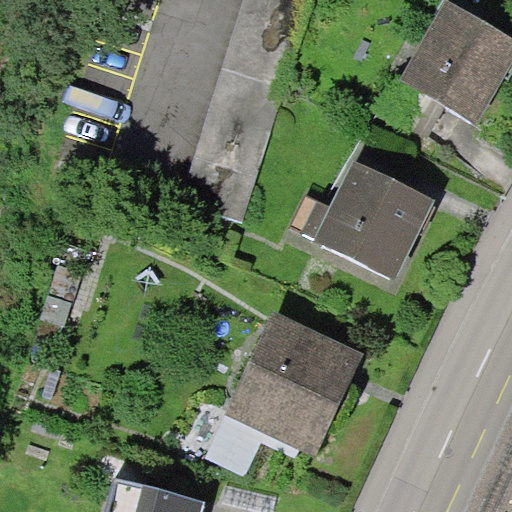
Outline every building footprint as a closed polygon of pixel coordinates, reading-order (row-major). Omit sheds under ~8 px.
[(317,0),(246,0),(181,213),(246,232),(317,0)] [(421,84),(486,120),(511,72),(511,54),(454,23),(421,84)] [(321,241),(396,277),(431,205),(357,169),(321,241)] [(372,361),(275,322),(232,428),(329,467),(372,361)] [(115,483),(110,511),(207,511),(208,508),(115,483)]
